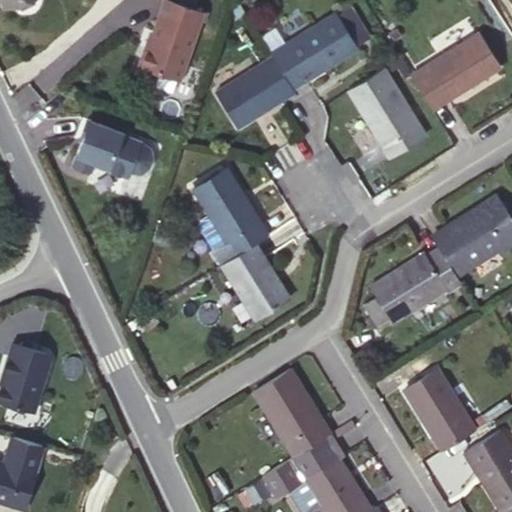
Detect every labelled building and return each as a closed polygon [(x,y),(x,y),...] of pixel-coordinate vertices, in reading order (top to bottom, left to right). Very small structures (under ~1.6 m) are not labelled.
[(184,87),(208,18),(164,2),(139,70),(184,87)] [(349,7),(335,16),(354,44),(367,36),(349,7)] [(333,12),(270,52),(272,55),(292,88),(356,48),(354,44),(335,16),(333,12)] [(478,32),(410,75),(432,109),(499,67),(478,32)] [(292,88),(272,55),(215,91),(237,127),(294,92),(292,88)] [(425,134),(382,67),(346,90),(388,157),(425,134)] [(147,142),(89,123),(76,166),(129,186),(131,178),(144,180),(151,174),(153,166),(151,156),(147,142)] [(233,256),(254,243),(268,235),(259,222),(255,223),(239,197),(243,194),(226,167),(191,188),(233,256)] [(255,223),(259,222),(243,194),(239,197),(255,223)] [(432,239),(437,247),(453,272),(465,263),(468,267),(501,245),(504,250),(511,245),(511,221),(496,195),(465,215),(467,217),(432,239)] [(463,212),(429,234),(432,239),(467,217),(465,215),(463,212)] [(233,256),(219,265),(253,319),(287,298),(254,243),(233,256)] [(447,290),(459,283),(453,272),(437,247),(425,255),(423,251),(368,286),(390,321),(445,288),(447,290)] [(10,343),(0,381),(0,401),(40,412),(51,357),(10,343)] [(403,388),(441,450),(474,429),(437,368),(403,388)] [(252,391),(292,456),(329,432),(290,369),(252,391)] [(0,454),(0,501),(30,510),(48,439),(11,429),(6,455),(0,454)] [(483,471),(506,508),(511,504),(511,448),(500,429),(463,452),(477,475),(483,471)] [(292,456),(263,474),(278,496),(303,480),(338,457),(342,454),(329,432),(292,456)] [(303,480),(323,511),(363,511),(370,508),(338,457),(303,480)] [(477,475),(500,511),(506,508),(483,471),(477,475)]
